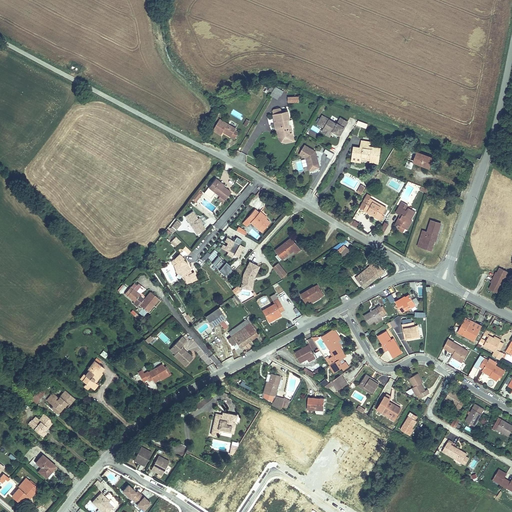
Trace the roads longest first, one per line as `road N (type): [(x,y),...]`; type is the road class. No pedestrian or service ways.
road 1 (unclassified): [(407,274),(393,256),(291,196),(0,40)]
road 2 (residential): [(341,308),(192,382),(137,420),(105,457)]
road 3 (tertiary): [(450,258),(484,169),(511,47)]
road 4 (residential): [(447,374),(422,415),(511,468)]
road 5 (residential): [(447,374),(418,358),(376,366),(341,308)]
road 6 (residential): [(244,511),(276,472),(338,511)]
